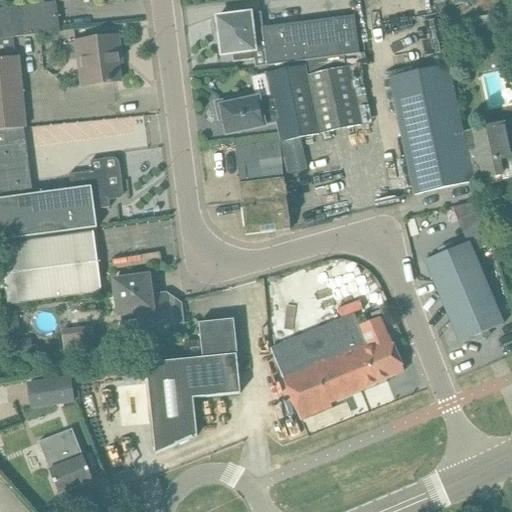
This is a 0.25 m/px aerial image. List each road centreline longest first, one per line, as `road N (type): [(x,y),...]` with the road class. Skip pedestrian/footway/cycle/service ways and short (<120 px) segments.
road 1 (unclassified): [(160,0),(194,228),(239,260),(340,241),(383,252),(481,473)]
road 2 (residential): [(263,511),(257,486),(224,477),(200,480),(169,511)]
